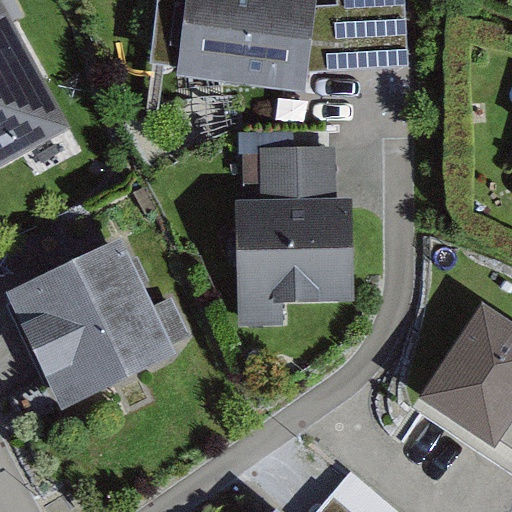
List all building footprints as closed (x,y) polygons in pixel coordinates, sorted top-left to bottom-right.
[(320,0),(159,0),(150,74),(180,76),(178,86),(308,98),(310,78),(409,72),(405,0),(337,0),(338,10),(318,11),(320,0)] [(0,173),(74,132),(0,3),(0,173)] [(338,152),(259,154),(261,209),(237,209),(241,331),(285,330),(284,311),(357,309),(354,203),(339,203),(338,152)] [(121,249),(6,304),(62,420),(177,364),(121,249)] [(511,327),(482,308),(416,408),(495,460),(492,465),(511,477),(511,327)] [(393,511),(352,477),(322,511),(393,511)]
